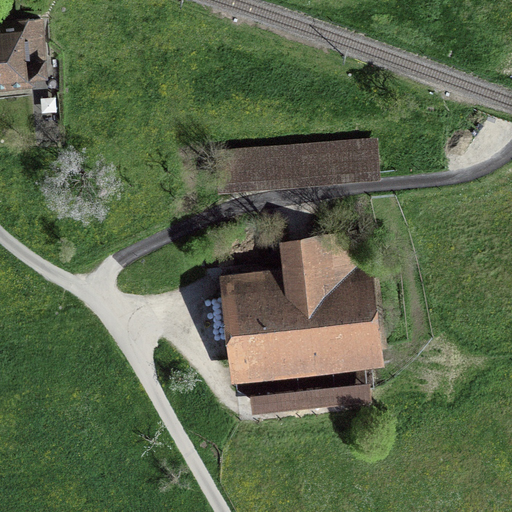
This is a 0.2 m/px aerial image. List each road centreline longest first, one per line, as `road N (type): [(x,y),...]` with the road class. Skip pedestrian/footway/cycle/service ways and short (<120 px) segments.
road 1 (track): [(85,292),(115,261),(213,211),(469,177),(511,143)]
road 2 (unclassified): [(0,236),(85,292),(113,323),(220,511)]
